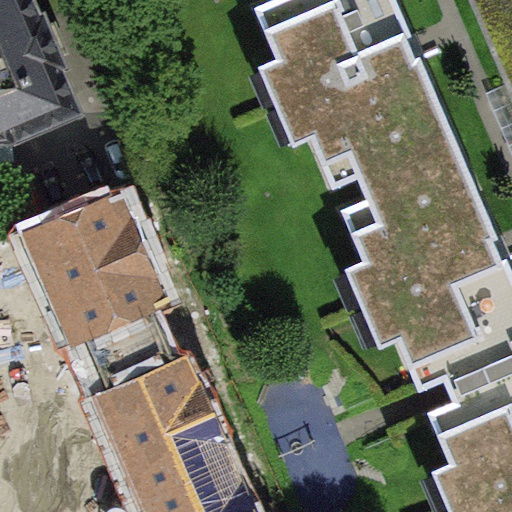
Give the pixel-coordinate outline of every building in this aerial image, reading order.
[(27,0),(0,0),(0,143),(76,111),(27,0)] [(511,511),(511,274),(395,0),(272,0),(258,6),(282,62),(261,71),(293,144),(311,137),(334,190),(360,179),(369,201),(347,211),(368,263),(348,271),(379,344),(397,337),(418,385),(443,375),(448,385),(455,402),(429,413),(450,465),(432,472),(448,511),(511,511)] [(511,0),(470,0),(511,97),(511,0)] [(116,190),(26,228),(73,338),(163,300),(116,190)] [(96,392),(141,496),(232,457),(186,352),(96,392)] [(141,496),(147,511),(255,511),(232,457),(141,496)]
